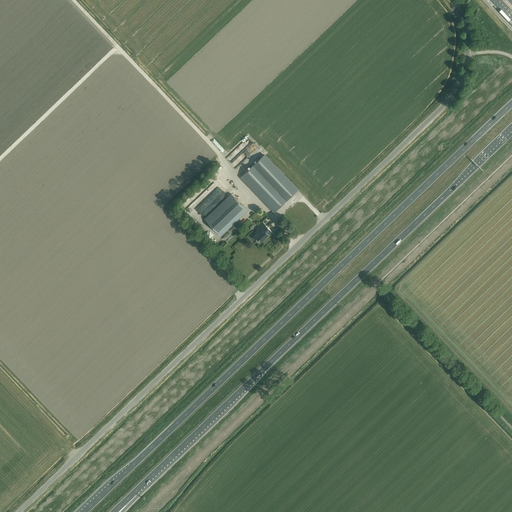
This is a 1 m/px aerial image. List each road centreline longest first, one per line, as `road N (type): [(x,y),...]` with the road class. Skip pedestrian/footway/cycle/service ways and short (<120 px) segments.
road 1 (unclassified): [(21,511),(444,107),(467,53),(449,0)]
road 2 (trunk): [(511,103),(84,511)]
road 3 (trunk): [(114,511),(511,129)]
